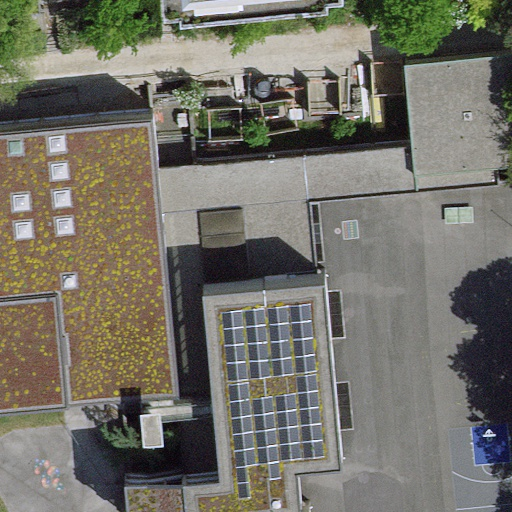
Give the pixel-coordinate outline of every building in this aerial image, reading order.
[(511,161),(511,49),(406,57),(413,145),(415,170),(500,163),(511,161)] [(159,164),(154,110),(0,124),(0,402),(144,390),(163,389),(178,387),(159,164)] [(202,278),(327,268),(320,203),(501,186),(500,163),(415,170),(413,145),(159,164),(178,387),(211,385),(202,278)] [(312,511),(311,501),(304,502),(300,459),(344,455),(327,268),(202,278),(211,385),(212,404),(217,463),(126,472),(129,511),(312,511)] [(163,389),(165,407),(212,404),(211,385),(178,387),(163,389)] [(163,389),(144,390),(146,424),(166,423),(165,407),(163,389)]
